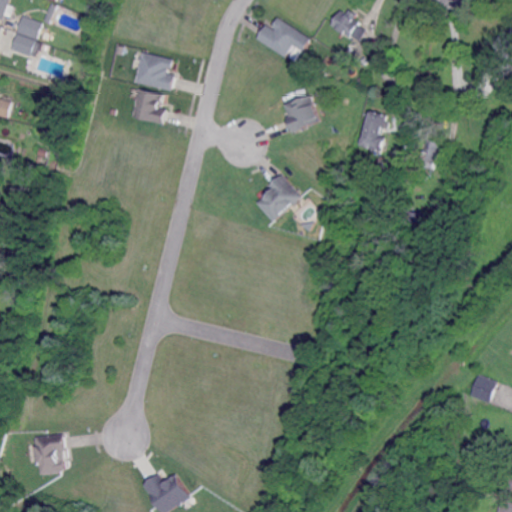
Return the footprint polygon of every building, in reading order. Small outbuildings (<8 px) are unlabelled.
[(13,0),(12,4),(17,5),(14,15),(8,14),(6,19),(0,16),(0,0),(13,0)] [(53,22),(47,20),(54,2),(60,4),(53,22)] [(364,40),(355,35),(354,37),(335,24),(344,10),(363,22),(362,24),(370,29),(364,40)] [(40,38),(20,31),(26,15),(46,22),(40,38)] [(314,40),(306,52),(296,46),(288,57),(260,39),(269,26),(277,31),(278,29),(275,27),(281,18),(314,40)] [(511,62),(503,75),(488,64),(511,30),(511,62)] [(38,55),(15,47),(20,32),(43,40),(38,55)] [(121,46),(127,47),(125,55),(119,53),(121,46)] [(175,70),(172,69),(171,74),(179,76),(175,91),(139,82),(144,63),(142,61),(143,58),(145,57),(146,53),(177,60),(175,70)] [(164,108),(171,110),(167,124),(137,116),(140,103),(139,102),(140,99),(141,99),(143,89),(167,95),(164,108)] [(295,133),(290,118),(292,117),(288,105),(313,95),(324,123),(295,133)] [(12,117),(0,114),(0,97),(16,101),(12,117)] [(384,154),(362,147),(373,112),(390,117),(383,138),(388,140),(384,154)] [(434,169),(421,165),(429,138),(442,142),(434,169)] [(47,156),(39,154),(41,148),(49,150),(47,156)] [(404,172),(397,171),(398,163),(405,164),(404,172)] [(308,194),(280,219),(264,201),(270,196),(267,193),(289,172),(308,194)] [(423,227),(406,223),(408,211),(425,215),(423,227)] [(493,403),(473,395),(482,374),(501,381),(493,403)] [(68,472),(45,475),(44,467),(40,467),(38,449),(40,448),(39,437),(69,434),(71,450),(66,451),(68,472)] [(489,445),(483,443),(485,437),(491,439),(489,445)] [(172,511),(166,511),(147,483),(166,471),(171,479),(183,471),(198,495),(172,511)] [(511,511),(502,511),(504,501),(511,502),(511,511)]
